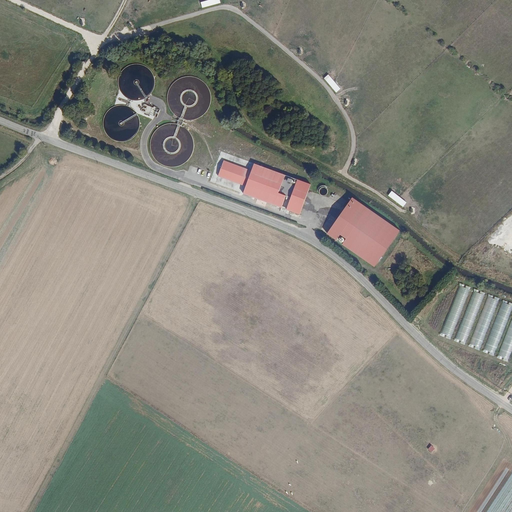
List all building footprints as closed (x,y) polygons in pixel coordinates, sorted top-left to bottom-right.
[(129,97),(128,98),(130,99),(131,98),(133,98),(134,98),(135,98),(136,99),(138,99),(139,99),(140,98),(141,98),(144,97),(145,97),(147,96),(148,95),(149,94),(150,93),(151,92),(152,91),(153,90),(153,89),(154,88),(155,87),(155,86),(155,84),(156,83),(156,81),(156,79),(156,78),(156,77),(155,76),(155,74),(155,73),(154,72),(153,71),(153,70),(152,69),(150,67),(148,65),(146,64),(145,63),(144,63),(143,62),(141,62),(140,62),(139,61),(138,61),(136,61),(135,61),(134,62),(131,62),(130,63),(129,63),(128,64),(127,65),(125,66),(124,67),(123,68),(122,69),(121,70),(120,72),(119,75),(119,76),(119,77),(119,79),(119,80),(119,81),(119,83),(119,84),(119,85),(120,86),(120,87),(121,89),(122,91),(123,92),(124,93),(125,94),(126,95),(127,95),(129,97)] [(335,93),(340,90),(329,74),(324,77),(335,93)] [(177,118),(179,119),(176,124),(175,124),(173,124),(172,123),(170,123),(167,123),(166,124),(164,124),(163,124),(161,125),(160,125),(159,126),(157,127),(156,128),(155,129),(154,130),(153,131),(152,132),(151,133),(150,135),(149,136),(149,137),(148,139),(148,140),(148,142),(147,143),(147,145),(147,146),(147,148),(148,149),(148,151),(148,152),(149,153),(149,155),(150,156),(151,157),(152,159),(153,160),(154,161),(155,162),(156,163),(157,164),(159,165),(160,165),(161,166),(163,166),(164,167),(166,167),(167,167),(169,167),(170,168),(172,167),(173,167),(175,167),(176,167),(178,166),(179,165),(180,165),(182,164),(183,163),(184,162),(185,161),(186,160),(187,159),(188,158),(189,156),(189,155),(190,154),(191,152),(191,151),(191,149),(192,148),(192,146),(192,145),(192,143),(191,142),(191,140),(191,139),(190,137),(189,135),(188,133),(187,132),(186,131),(185,130),(184,129),(183,128),(182,127),(180,126),(183,120),(184,121),(186,121),(187,121),(189,121),(190,121),(192,121),(193,121),(195,121),(196,120),(198,120),(199,119),(201,118),(202,118),(203,117),(204,116),(205,115),(206,114),(207,113),(208,111),(209,110),(210,109),(210,107),(211,106),(211,104),(211,103),(212,101),(212,100),(212,98),(212,97),(211,95),(211,94),(211,92),(210,91),(210,90),(209,88),(208,87),(207,86),(206,85),(205,83),(204,82),(203,81),(202,81),(200,80),(198,78),(196,78),(195,78),(193,77),(192,77),(190,77),(189,77),(187,77),(186,77),(184,78),(183,78),(181,78),(179,80),(177,81),(176,81),(175,82),(174,83),(173,85),(172,86),(171,87),(170,88),(169,90),(169,91),(168,92),(168,94),(168,95),(167,97),(167,98),(167,100),(167,101),(168,103),(168,104),(168,106),(169,107),(169,109),(170,110),(171,111),(172,113),(173,114),(174,115),(175,116),(176,117),(177,118)] [(129,102),(127,102),(126,103),(125,103),(124,102),(122,102),(121,102),(119,102),(118,102),(117,102),(115,103),(113,103),(112,104),(110,105),(108,106),(107,108),(106,108),(105,109),(104,111),(103,112),(103,113),(102,114),(102,115),(102,117),(101,118),(101,119),(101,121),(101,122),(102,124),(102,125),(102,126),(103,128),(103,129),(104,131),(105,131),(106,132),(107,134),(108,135),(109,136),(110,137),(112,137),(114,138),(115,139),(117,139),(119,139),(121,139),(123,139),(125,139),(126,138),(127,138),(129,137),(131,136),(132,135),(134,133),(135,132),(136,130),(137,129),(137,127),(138,126),(138,124),(139,122),(139,120),(139,118),(138,117),(138,116),(138,114),(137,113),(136,111),(135,110),(135,109),(134,108),(133,107),(132,106),(130,105),(128,104),(129,102)] [(143,111),(156,117),(159,109),(147,104),(146,103),(145,102),(144,102),(144,103),(143,103),(143,104),(142,104),(142,105),(143,106),(142,107),(141,108),(141,109),(141,110),(141,111),(142,111),(143,111)] [(291,215),(303,220),(316,191),(260,167),(257,174),(255,177),(253,176),(255,173),(229,162),(223,177),(248,188),(250,184),(252,185),(250,189),(247,196),(285,213),(290,201),(295,203),(290,215),(291,215)] [(319,190),(319,191),(319,192),(319,193),(320,194),(320,195),(321,195),(322,196),(323,196),(324,196),(325,196),(326,195),(327,195),(327,194),(328,193),(328,192),(328,191),(328,190),(327,189),(327,188),(326,188),(325,187),(324,187),(323,187),(322,187),(321,188),(320,188),(320,189),(319,190)] [(391,191),(388,196),(404,207),(407,202),(391,191)] [(357,206),(330,241),(339,248),(343,243),(349,247),(344,253),(375,277),(402,242),(357,206)] [(452,337),(469,289),(459,285),(441,333),(452,337)] [(473,291),(456,339),(467,343),(483,294),(473,291)] [(487,296),(470,344),(481,348),(498,300),(487,296)] [(494,356),(511,307),(511,303),(503,300),(483,352),(494,356)] [(511,318),(499,356),(509,360),(511,352),(511,318)]
